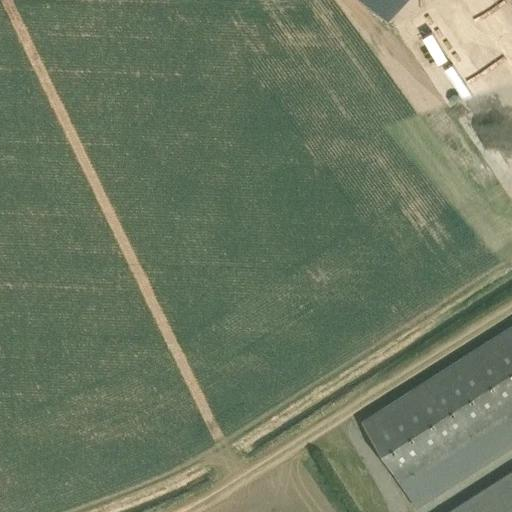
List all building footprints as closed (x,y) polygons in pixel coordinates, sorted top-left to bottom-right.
[(387,0),(367,0),(378,10),(387,0)] [(436,5),(429,0),(415,0),(401,16),(416,29),(436,5)] [(404,107),(395,124),(407,130),(416,113),(404,107)] [(511,327),(361,425),(402,488),(415,509),(511,446),(511,327)] [(511,511),(511,473),(451,511),(511,511)]
